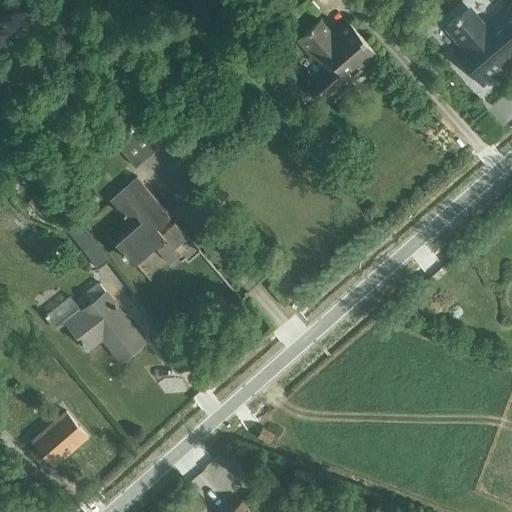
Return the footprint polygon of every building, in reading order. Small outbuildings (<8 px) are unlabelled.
[(471,4),(444,26),(460,45),(454,50),(483,85),(509,63),(511,66),(511,0),(486,22),(471,4)] [(321,16),(296,38),(310,54),(308,57),(310,59),(314,56),(326,70),(312,83),(312,92),(318,96),(325,96),(347,78),(349,80),(375,57),(378,60),(382,57),(348,19),(334,30),(321,16)] [(165,30),(138,38),(141,54),(170,47),(165,30)] [(121,45),(101,51),(105,65),(124,60),(121,45)] [(30,46),(18,60),(25,65),(37,51),(30,46)] [(135,119),(112,138),(136,165),(158,145),(135,119)] [(137,174),(110,197),(123,213),(136,212),(141,218),(115,241),(133,261),(160,237),(164,241),(157,247),(170,262),(182,252),(176,245),(188,235),(137,174)] [(74,222),(68,228),(98,266),(109,257),(83,223),(78,227),(74,222)] [(70,294),(44,314),(56,329),(66,320),(88,350),(104,338),(121,359),(145,340),(106,289),(81,308),(70,294)] [(66,410),(33,438),(54,463),(87,435),(66,410)] [(275,431),(263,425),(257,436),(269,443),(275,431)] [(297,466),(294,478),(314,485),(317,475),(312,474),(313,471),(297,466)] [(252,511),(241,498),(225,511),(252,511)]
